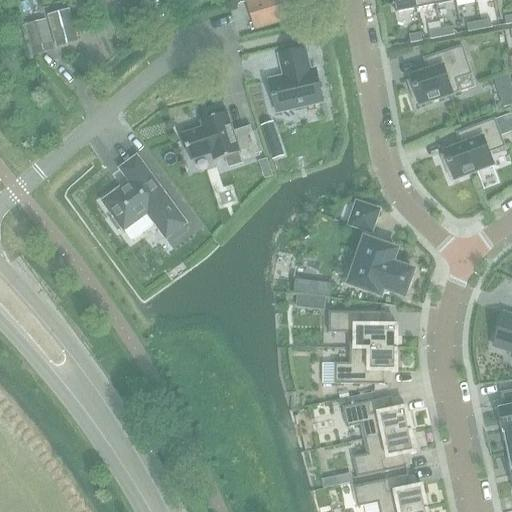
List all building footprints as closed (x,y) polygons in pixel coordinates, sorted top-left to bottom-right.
[(294,17),(289,1),(288,0),(252,0),(247,2),(255,29),(294,17)] [(416,8),(414,0),(392,0),(395,12),(416,8)] [(436,4),(435,0),(414,0),(416,8),(436,4)] [(70,9),(48,14),(55,45),(78,39),(70,9)] [(491,27),(490,19),(478,22),(480,29),(491,27)] [(30,48),(51,43),(45,20),(24,26),(30,48)] [(480,29),(478,22),(466,24),(468,31),(468,32),(480,29)] [(454,34),(452,27),(440,29),(442,37),(454,34)] [(442,37),(440,29),(429,31),(430,39),(442,37)] [(422,40),(421,33),(409,35),(410,42),(410,43),(422,40)] [(459,91),(455,79),(471,74),(462,46),(425,58),(429,71),(410,77),(413,87),(410,88),(414,103),(418,102),(419,104),(459,91)] [(284,77),(269,80),(276,113),(323,102),(315,69),(309,71),(304,49),(279,55),(284,77)] [(202,127),(182,134),(190,161),(211,154),(213,161),(238,152),(241,162),(260,156),(250,126),(233,131),(227,112),(200,121),(202,127)] [(493,164),(488,152),(504,146),(494,119),(458,133),(463,145),(444,152),(447,162),(444,163),(449,178),(453,177),(454,179),(493,164)] [(282,151),(276,132),(264,136),(271,155),(282,151)] [(187,224),(137,156),(119,169),(128,181),(101,201),(113,217),(109,220),(117,232),(121,229),(123,231),(147,214),(165,239),(187,224)] [(356,203),(349,225),(371,232),(379,210),(356,203)] [(380,295),(383,288),(404,295),(413,271),(391,263),(396,250),(365,239),(349,284),(380,295)] [(397,325),(385,325),(385,312),(329,312),(328,333),(349,333),(349,348),(397,348),(397,345),(397,325)] [(511,315),(504,313),(493,346),(511,352),(511,315)] [(397,351),(397,348),(349,348),(349,363),(334,363),(334,384),(384,384),(385,372),(397,372),(397,351)] [(511,389),(500,392),(503,408),(499,408),(503,430),(502,430),(502,431),(511,429),(511,389)] [(410,427),(406,406),(394,409),(391,397),(342,407),(346,427),(361,424),(364,439),(411,430),(410,427)] [(511,451),(511,429),(502,431),(506,452),(511,451)] [(411,433),(411,430),(364,439),(367,454),(353,457),(357,478),(406,467),(404,455),(416,453),(412,433),(411,433)] [(427,505),(422,485),(410,487),(408,475),(353,487),(357,507),(371,504),(373,511),(407,511),(427,508),(426,505),(427,505)]
